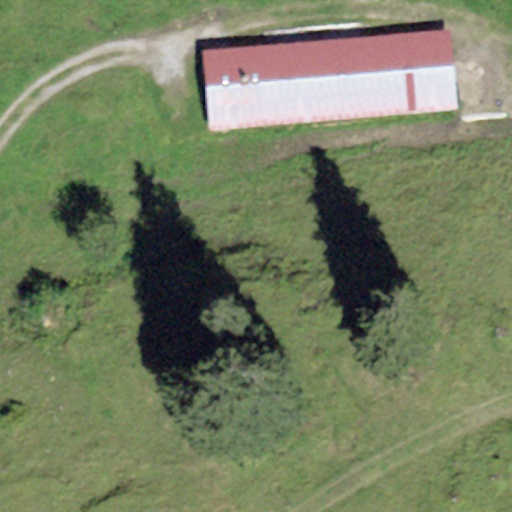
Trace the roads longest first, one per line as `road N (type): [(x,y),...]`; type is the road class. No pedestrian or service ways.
road 1 (track): [(0,139),(69,66),(215,36),(389,20),(484,30),(500,43)]
road 2 (track): [(511,398),(344,479),(294,511)]
